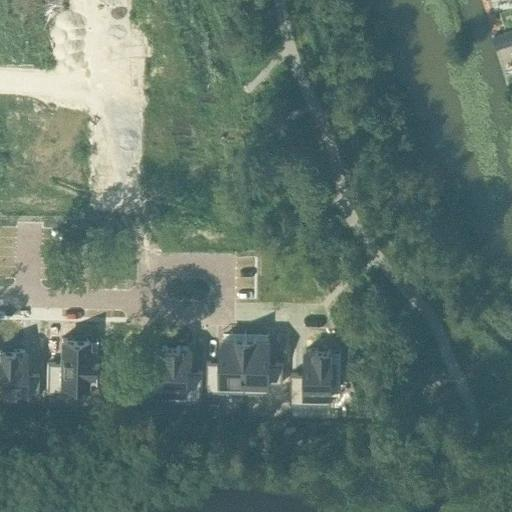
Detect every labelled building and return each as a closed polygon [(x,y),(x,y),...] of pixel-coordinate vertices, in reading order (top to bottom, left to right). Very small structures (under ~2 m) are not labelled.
[(50,0),(23,0),(23,22),(46,23),(45,37),(65,37),(66,0),(50,0)] [(143,0),(144,18),(156,18),(156,23),(176,23),(176,18),(187,18),(186,0),(143,0)] [(168,56),(167,94),(208,95),(210,95),(211,70),(187,70),(187,56),(168,56)] [(20,79),(20,101),(62,102),(63,65),(43,65),(43,79),(20,79)] [(160,94),(159,131),(178,131),(178,117),(207,118),(208,95),(167,94),(160,94)] [(20,101),(19,124),(42,125),(42,139),(61,139),(62,102),(20,101)] [(194,141),(175,141),(175,180),(186,180),(186,185),(207,185),(207,180),(218,180),(218,154),(194,154),(194,141)] [(51,161),(32,160),(32,200),(44,200),(44,205),(64,205),(64,200),(75,200),(75,174),(51,174),(51,161)] [(194,212),(183,212),(183,238),(207,238),(207,251),(226,251),(226,212),(214,212),(214,207),(194,207),(194,212)] [(61,361),(47,361),(46,391),(86,392),(87,371),(92,371),(92,349),(88,349),(88,338),(85,338),(85,336),(73,335),(73,338),(61,337),(61,361)] [(206,360),(206,390),(243,391),(245,337),(221,336),(220,360),(206,360)] [(245,337),(244,382),(245,382),(282,383),(283,362),(269,362),(269,338),(257,338),(257,337),(245,337)] [(162,357),(157,356),(156,378),(161,378),(161,399),(201,400),(202,370),(187,370),(188,345),(162,345),(162,357)] [(0,392),(38,394),(39,374),(24,373),(25,349),(13,349),(14,347),(1,347),(1,349),(0,348),(0,392)] [(305,372),(290,372),(289,402),(330,403),(331,383),(335,383),(336,361),(331,360),(332,350),(305,349),(305,372)] [(46,402),(46,410),(58,410),(58,403),(46,402)]
